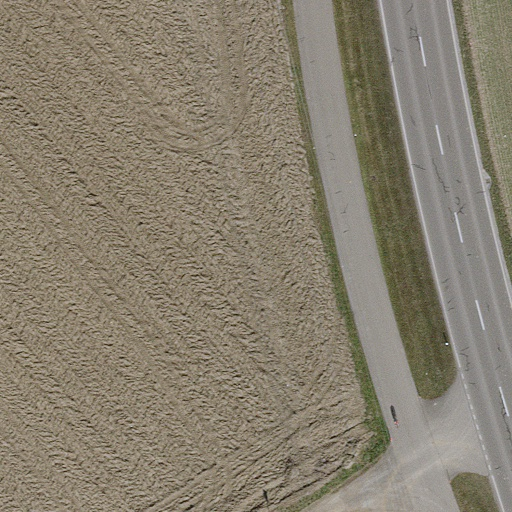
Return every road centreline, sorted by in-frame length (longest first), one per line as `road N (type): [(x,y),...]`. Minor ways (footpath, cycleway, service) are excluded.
road 1 (secondary): [(413,0),(511,422)]
road 2 (track): [(508,412),(423,471),(338,511)]
